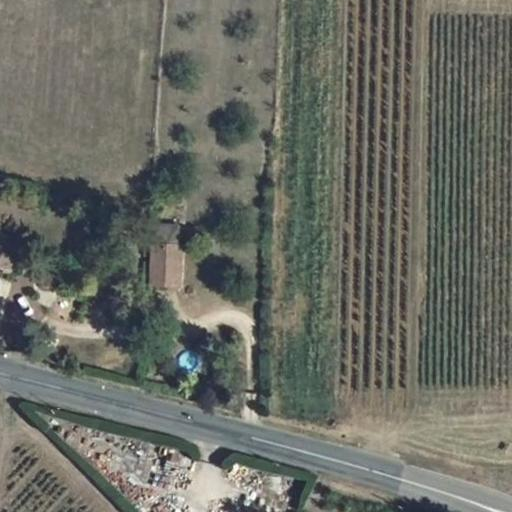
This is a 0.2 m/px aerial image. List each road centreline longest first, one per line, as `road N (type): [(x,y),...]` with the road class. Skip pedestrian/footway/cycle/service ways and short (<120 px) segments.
road 1 (tertiary): [(0,374),(387,471)]
road 2 (track): [(115,511),(6,412)]
